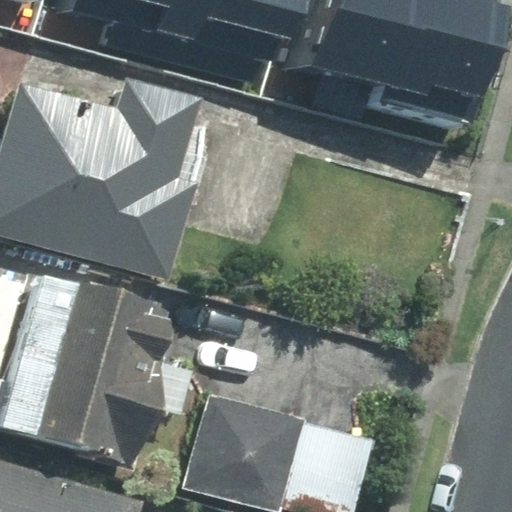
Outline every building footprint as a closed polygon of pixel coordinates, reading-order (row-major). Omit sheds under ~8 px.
[(0,0),(0,7),(216,58),(226,14),(270,25),(275,0),(0,0)] [(119,98),(22,70),(0,147),(0,223),(172,272),(202,166),(176,159),(198,84),(129,65),(119,98)] [(43,273),(0,262),(0,423),(110,450),(121,405),(153,413),(182,294),(45,261),(43,273)] [(377,429),(213,389),(194,468),(358,508),(377,429)] [(144,511),(148,502),(0,459),(0,511),(144,511)]
